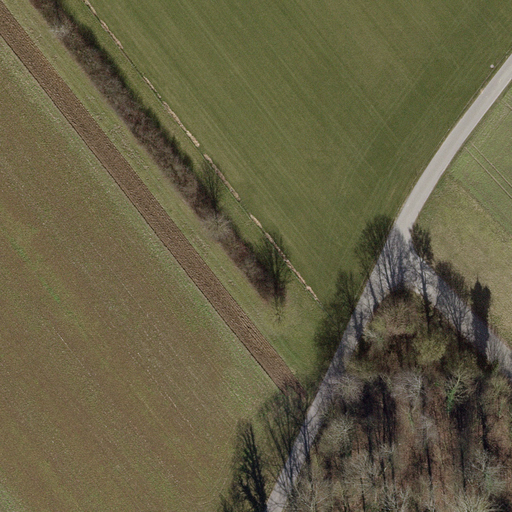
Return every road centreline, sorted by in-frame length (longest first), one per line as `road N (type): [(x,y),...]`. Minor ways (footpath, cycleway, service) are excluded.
road 1 (unclassified): [(511,64),(453,140),(393,249),(273,511)]
road 2 (track): [(393,249),(511,368)]
